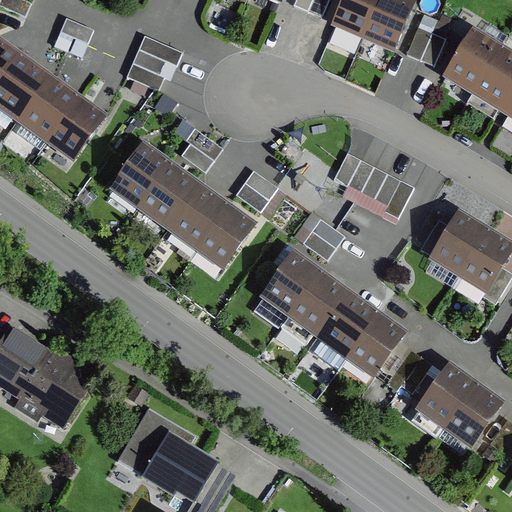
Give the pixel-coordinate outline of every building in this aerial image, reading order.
[(27,13),(30,8),(26,6),(13,0),(0,0),(0,1),(0,8),(24,20),(27,13)] [(297,0),(294,9),(308,15),(322,21),(331,0),(297,0)] [(386,64),(405,15),(366,0),(336,0),(321,39),(386,64)] [(94,33),(66,22),(54,49),(67,55),(73,40),(88,46),(91,39),(94,33)] [(419,31),(408,58),(420,64),(434,69),(445,42),(419,31)] [(511,119),(511,58),(473,35),(446,79),(504,115),(511,119)] [(183,56),(145,40),(128,80),(159,93),(165,81),(171,83),(177,70),(183,56)] [(0,111),(74,165),(107,120),(0,42),(0,111)] [(176,106),(164,98),(155,112),(167,119),(176,106)] [(183,159),(207,176),(215,164),(224,152),(196,132),(187,144),(191,147),(183,159)] [(225,272),(255,230),(141,149),(111,191),(225,272)] [(344,194),(398,221),(413,191),(383,176),(348,158),(335,183),(347,189),(344,194)] [(277,193),(254,175),(245,187),(237,199),(260,216),(277,193)] [(504,272),(511,258),(511,250),(459,217),(451,231),(433,260),(431,261),(488,297),(504,272)] [(344,240),(320,223),(304,246),(328,263),(336,251),(344,240)] [(433,260),(451,231),(445,228),(439,224),(422,253),(433,260)] [(375,382),(407,338),(294,256),(262,300),(375,382)] [(511,277),(509,275),(504,272),(486,301),(496,307),(511,280),(511,277)] [(88,393),(1,342),(0,344),(0,412),(9,418),(5,425),(30,441),(33,434),(56,447),(88,393)] [(460,469),(495,421),(440,380),(404,427),(460,469)] [(158,511),(190,511),(211,478),(158,447),(130,496),(158,511)]
